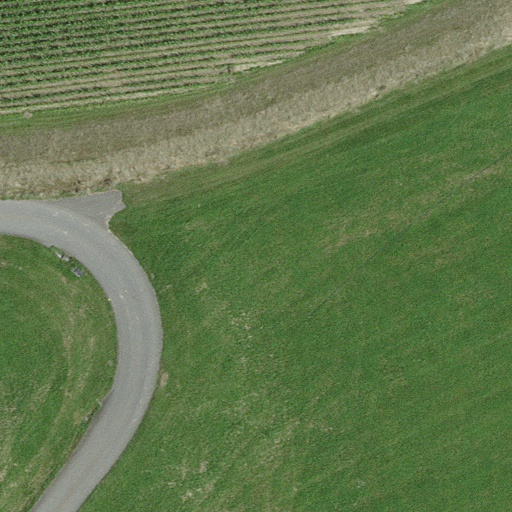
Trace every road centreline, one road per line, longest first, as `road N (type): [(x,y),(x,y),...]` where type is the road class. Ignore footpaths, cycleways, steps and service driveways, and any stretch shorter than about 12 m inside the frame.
road 1 (track): [(511,73),(84,234)]
road 2 (unclassified): [(77,511),(159,370),(139,285),(84,234),(0,219)]
